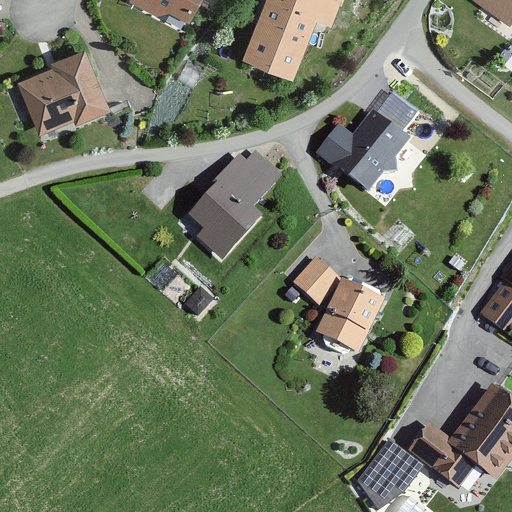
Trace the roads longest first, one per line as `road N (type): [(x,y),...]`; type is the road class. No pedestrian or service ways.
road 1 (residential): [(0,192),(53,172),(288,128),(360,83),(397,36)]
road 2 (residential): [(407,440),(511,242)]
road 3 (residential): [(511,131),(397,36)]
